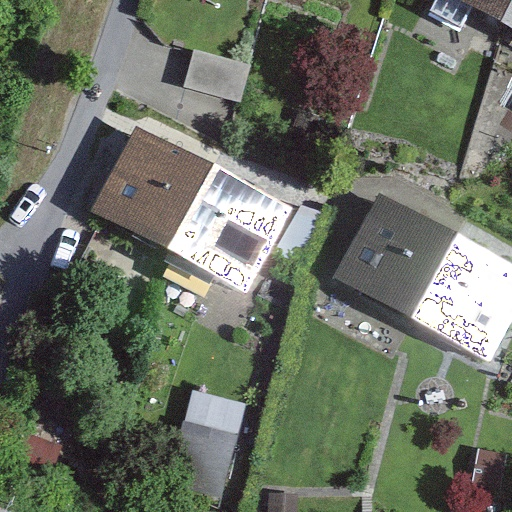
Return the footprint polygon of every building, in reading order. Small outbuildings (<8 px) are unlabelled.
[(511,10),(511,0),(413,0),(413,1),(498,40),(511,10)] [(511,10),(498,40),(511,46),(511,10)] [(252,69),(195,53),(184,90),(242,106),(252,69)] [(211,172),(134,136),(91,218),(166,252),(211,172)] [(292,211),(211,172),(166,252),(251,296),(292,211)] [(438,243),(354,203),(312,293),(395,332),(438,243)] [(511,301),(511,277),(438,243),(395,332),(479,372),(511,301)] [(251,406),(193,391),(168,484),(226,499),(251,406)]
